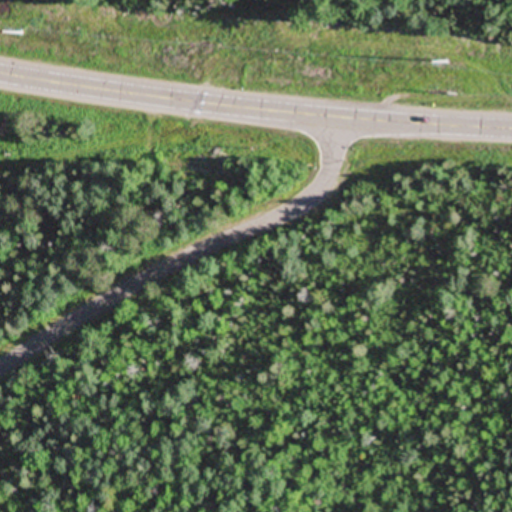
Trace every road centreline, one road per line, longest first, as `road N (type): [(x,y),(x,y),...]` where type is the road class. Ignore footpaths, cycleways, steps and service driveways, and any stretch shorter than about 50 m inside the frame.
road 1 (primary): [(511,128),(219,104),(0,70)]
road 2 (tertiary): [(342,117),(332,174),(314,199),(124,289),(0,366)]
